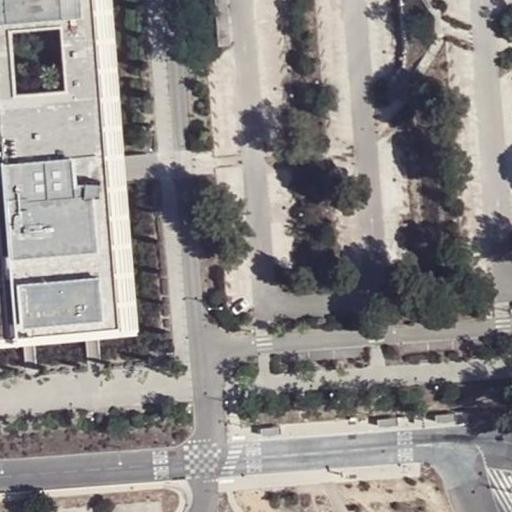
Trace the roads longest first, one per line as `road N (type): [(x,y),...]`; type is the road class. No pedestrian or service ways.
road 1 (unclassified): [(169,0),(198,335),(211,350)]
road 2 (unclassified): [(211,350),(511,324)]
road 3 (unclassified): [(211,350),(205,511)]
